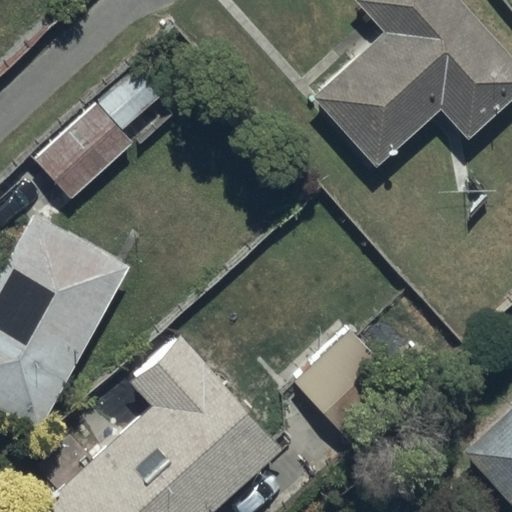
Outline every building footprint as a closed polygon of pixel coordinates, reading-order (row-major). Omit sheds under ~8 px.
[(350,0),(380,34),(308,98),(370,168),(435,110),(463,141),(511,97),(511,66),(453,0),(350,0)] [(126,141),(89,101),(28,159),(65,199),(126,141)] [(0,413),(32,431),(120,267),(28,217),(0,268),(0,413)] [(382,372),(345,331),(289,381),(339,437),(395,386),(405,398),(438,368),(415,342),(382,372)] [(206,511),(276,450),(174,337),(125,382),(148,408),(39,506),(44,511),(206,511)] [(511,403),(459,451),(511,510),(511,403)]
